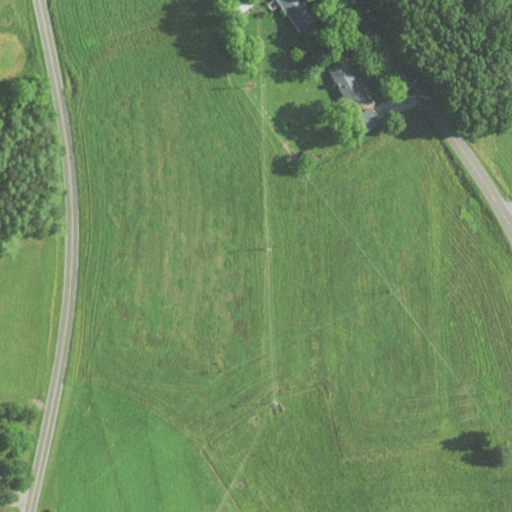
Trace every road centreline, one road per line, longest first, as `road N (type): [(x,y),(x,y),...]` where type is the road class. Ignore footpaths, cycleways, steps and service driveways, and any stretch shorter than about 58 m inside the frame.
road 1 (residential): [(29,511),(62,352),(72,238),(66,138),(38,0)]
road 2 (tertiary): [(511,229),(354,0)]
